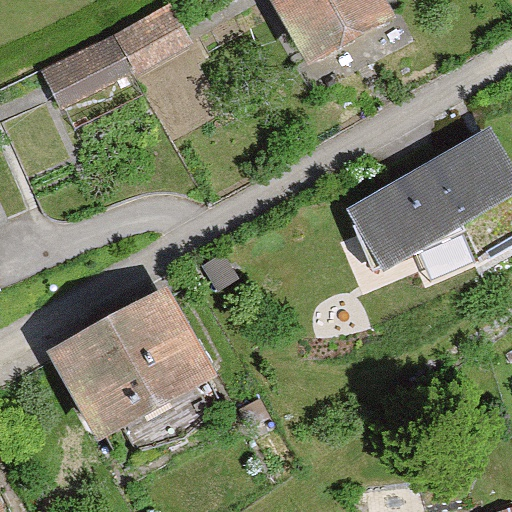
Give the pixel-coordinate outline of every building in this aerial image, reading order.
[(375,0),(262,0),(308,83),(395,35),(375,0)] [(170,10),(41,76),(61,117),(192,51),(170,10)] [(511,183),(488,142),(346,222),(383,287),(511,213),(511,183)] [(0,256),(0,285),(10,281),(0,256)] [(172,305),(51,367),(99,459),(220,397),(172,305)]
